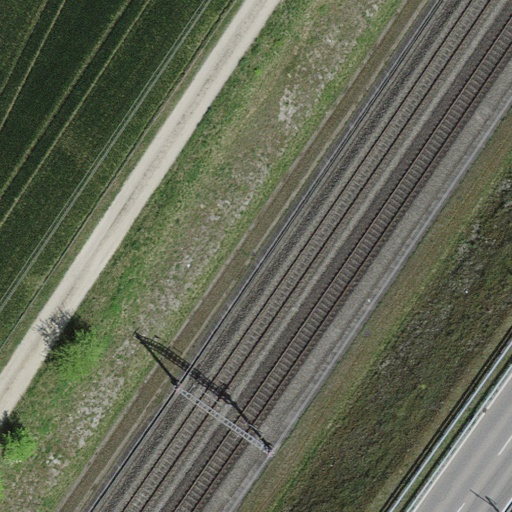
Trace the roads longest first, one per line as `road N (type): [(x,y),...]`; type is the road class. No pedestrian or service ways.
road 1 (track): [(415,0),(66,511)]
road 2 (track): [(0,405),(263,0)]
